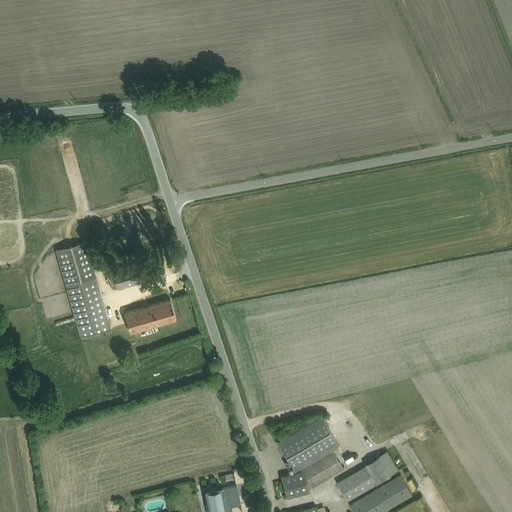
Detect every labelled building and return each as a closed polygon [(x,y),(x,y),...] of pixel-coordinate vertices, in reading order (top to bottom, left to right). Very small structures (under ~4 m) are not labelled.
[(170,93),(164,95),(166,102),(172,100),(170,93)] [(86,240),(53,249),(76,333),(109,326),(86,240)] [(112,272),(116,288),(155,277),(151,261),(112,272)] [(129,333),(177,320),(171,297),(123,310),(129,333)] [(318,411),(276,438),(293,462),(292,463),(276,473),(287,490),(299,483),(300,485),(339,460),(327,441),(335,437),(318,411)] [(368,511),(411,486),(386,445),(336,475),(346,491),(371,477),(374,483),(348,498),(356,511),(368,511)] [(225,511),(241,508),(235,484),(220,487),(225,511)] [(216,487),(203,489),(207,511),(213,511),(221,511),(216,487)]
